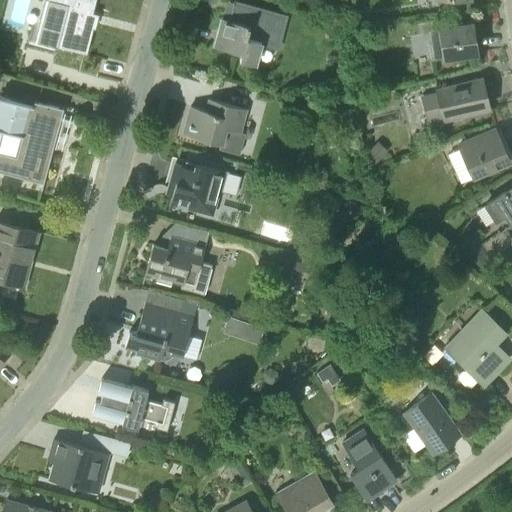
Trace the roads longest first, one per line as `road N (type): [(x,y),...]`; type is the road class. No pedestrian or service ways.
road 1 (residential): [(0,436),(41,391),(75,330),(161,0)]
road 2 (tertiary): [(409,511),(511,438)]
